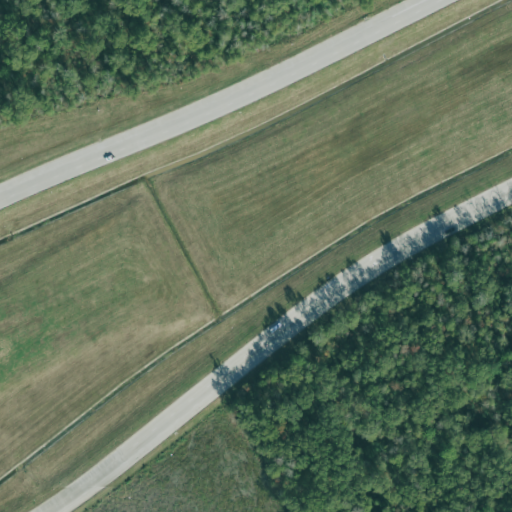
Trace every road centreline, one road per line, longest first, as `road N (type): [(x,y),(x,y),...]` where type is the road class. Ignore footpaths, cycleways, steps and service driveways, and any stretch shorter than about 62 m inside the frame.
road 1 (trunk): [(51,511),(325,298),(415,237),(511,188)]
road 2 (trunk): [(433,0),(257,90),(0,196)]
